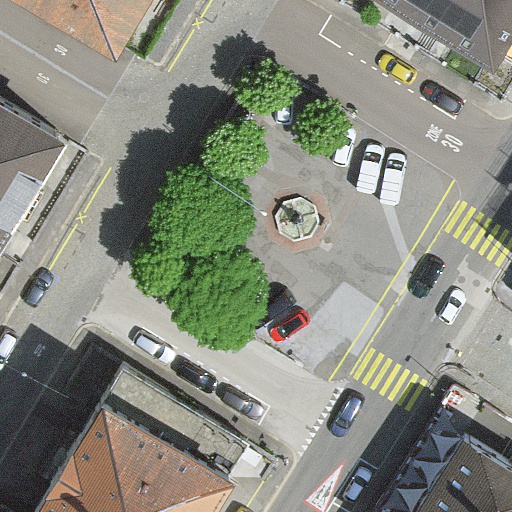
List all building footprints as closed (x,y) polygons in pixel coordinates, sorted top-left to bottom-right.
[(146,0),(36,0),(118,48),(146,0)] [(511,0),(384,0),(495,68),(511,39),(511,0)] [(0,229),(59,132),(0,95),(0,229)] [(119,361),(28,511),(213,511),(235,476),(224,469),(244,435),(119,361)] [(452,384),(371,511),(511,511),(511,461),(465,432),(484,401),(456,384),(452,384)]
